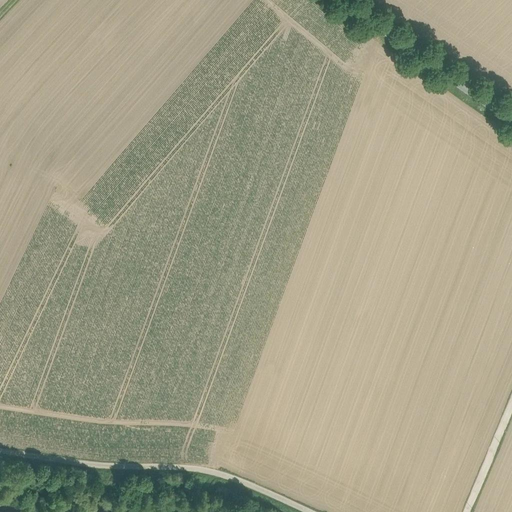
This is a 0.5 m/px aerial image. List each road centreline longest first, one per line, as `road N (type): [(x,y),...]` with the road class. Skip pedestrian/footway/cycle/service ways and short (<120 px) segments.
road 1 (unclassified): [(0,455),(97,471),(184,467),(251,483),(310,511)]
road 2 (secondary): [(511,117),(349,0)]
